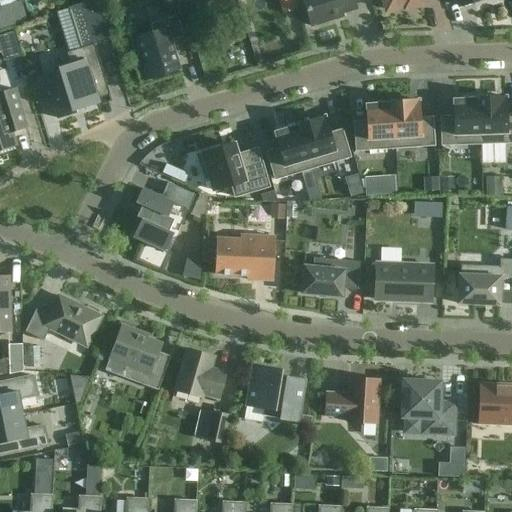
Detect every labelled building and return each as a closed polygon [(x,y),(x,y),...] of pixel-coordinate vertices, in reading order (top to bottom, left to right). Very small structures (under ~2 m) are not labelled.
[(109,40),(96,0),(90,0),(69,7),(81,48),(67,52),(70,65),(58,68),(59,71),(43,75),(57,118),(75,113),(74,110),(99,102),(98,98),(108,95),(110,102),(111,101),(94,45),(109,40)] [(293,0),(279,0),(284,13),(296,10),(293,0)] [(303,0),(311,26),(342,16),(341,14),(356,9),(352,0),(303,0)] [(383,0),(387,9),(404,4),(405,7),(422,2),(421,0),(383,0)] [(0,28),(26,20),(20,1),(0,7),(0,28)] [(144,80),(180,69),(171,40),(183,36),(177,16),(151,24),(153,32),(131,39),(143,79),(144,80)] [(12,33),(0,36),(0,50),(1,54),(3,61),(19,56),(12,33)] [(12,132),(27,127),(15,89),(0,93),(0,149),(16,145),(12,132)] [(479,99),(480,144),(511,142),(511,114),(506,115),(505,97),(479,98),(479,99)] [(442,145),(480,144),(479,99),(453,100),(454,117),(441,117),(442,145)] [(394,148),(434,145),(432,117),(419,118),(418,100),(391,102),(391,103),(394,148)] [(356,150),(394,148),(391,103),(366,105),(367,122),(354,122),(356,150)] [(312,168),(349,157),(341,130),(329,134),(324,116),(298,124),(299,125),(312,168)] [(275,179),(312,168),(299,125),(274,133),(279,149),(267,152),(275,179)] [(233,144),(203,153),(206,163),(201,165),(206,179),(211,178),(214,190),(231,185),(235,197),(269,187),(257,149),(236,155),(233,144)] [(502,176),(486,177),(487,195),(503,195),(502,176)] [(439,177),(425,177),(425,191),(439,191),(439,177)] [(455,177),(442,177),(442,192),(456,191),(455,177)] [(188,209),(195,195),(167,182),(161,197),(143,189),(136,203),(141,205),(136,217),(142,219),(134,237),(164,251),(172,233),(168,231),(173,220),(166,216),(173,202),(188,209)] [(273,191),(261,195),(263,201),(276,201),(273,191)] [(190,215),(205,221),(206,196),(200,193),(190,215)] [(442,203),(429,203),(429,217),(442,217),(442,203)] [(283,206),(272,206),(272,218),(283,218),(283,206)] [(272,281),(273,237),(241,235),(241,239),(217,238),(216,274),(248,276),(248,280),(272,281)] [(400,256),(400,243),(379,242),(379,255),(400,256)] [(188,256),(183,276),(200,281),(201,259),(188,256)] [(304,266),(301,293),(342,297),(343,289),(357,290),(360,262),(313,258),(312,267),(304,266)] [(454,277),(454,289),(458,289),(457,303),(499,305),(499,303),(500,283),(511,284),(511,271),(511,259),(500,259),(499,269),(491,276),(459,275),(458,277),(454,277)] [(400,297),(400,301),(417,301),(417,297),(431,298),(432,266),(376,264),(375,296),(400,297)] [(0,331),(9,331),(8,277),(0,276),(0,331)] [(86,346),(101,317),(98,316),(98,310),(89,306),(85,309),(58,296),(49,315),(36,309),(25,332),(44,341),(50,328),(86,346)] [(158,352),(161,343),(139,335),(140,332),(122,325),(109,359),(124,365),(120,376),(157,390),(170,357),(158,352)] [(22,345),(8,345),(9,375),(23,373),(22,345)] [(100,353),(97,360),(103,362),(108,351),(101,349),(100,353)] [(218,399),(226,372),(211,368),(215,357),(186,349),(174,390),(203,398),(204,395),(218,399)] [(279,379),(280,370),(253,365),(246,405),(264,408),(263,415),(280,418),(280,419),(297,421),(304,380),(287,377),(286,381),(279,379)] [(18,400),(38,396),(34,375),(0,382),(0,419),(21,415),(18,400)] [(347,422),(377,424),(380,379),(349,378),(348,394),(326,392),(325,416),(347,418),(347,422)] [(404,381),(403,416),(404,416),(404,432),(423,432),(453,434),(454,403),(439,403),(440,382),(404,381)] [(511,424),(511,386),(498,386),(498,384),(480,384),(478,424),(511,424)] [(206,439),(223,443),(229,416),(212,412),(206,439)] [(44,426),(24,429),(21,415),(0,419),(0,455),(48,446),(44,426)] [(302,416),(301,427),(311,428),(312,417),(302,416)] [(80,432),(68,434),(70,446),(83,444),(80,432)] [(450,462),(438,462),(438,478),(464,478),(464,448),(450,448),(450,462)] [(387,456),(373,456),(373,469),(387,469),(387,456)] [(35,460),(35,472),(51,472),(52,461),(35,460)] [(327,476),(327,486),(340,486),(340,476),(327,476)] [(343,477),(343,488),(353,489),(354,477),(343,477)] [(51,511),(52,496),(31,495),(30,511),(51,511)] [(99,511),(100,497),(79,497),(79,510),(63,509),(63,511),(99,511)] [(147,511),(148,499),(127,498),(126,511),(147,511)] [(196,511),(197,501),(175,500),(174,511),(196,511)] [(243,511),(244,503),(223,502),(222,511),(243,511)]
